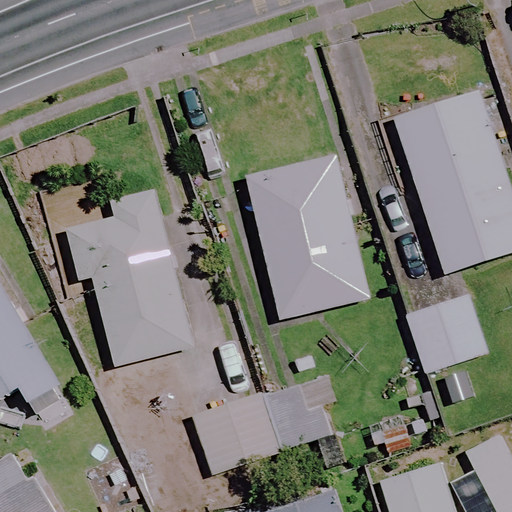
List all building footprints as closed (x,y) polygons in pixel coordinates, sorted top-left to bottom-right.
[(511,256),(511,198),(480,97),(395,123),(444,278),(511,256)] [(367,303),(335,161),(248,180),(281,322),(367,303)] [(154,194),(112,205),(107,185),(35,203),(53,277),(73,272),(76,284),(92,279),(115,370),(192,351),(154,194)] [(59,389),(0,284),(0,403),(20,393),(28,407),(59,389)] [(487,358),(468,298),(406,318),(425,378),(487,358)] [(334,405),(325,378),(193,420),(212,478),(328,440),(319,409),(334,405)] [(511,511),(511,464),(501,439),(467,454),(475,473),(450,484),(462,511),(511,511)] [(0,463),(0,511),(48,511),(17,454),(0,463)] [(450,511),(437,467),(381,484),(389,511),(450,511)] [(337,511),(332,495),(280,511),(337,511)]
